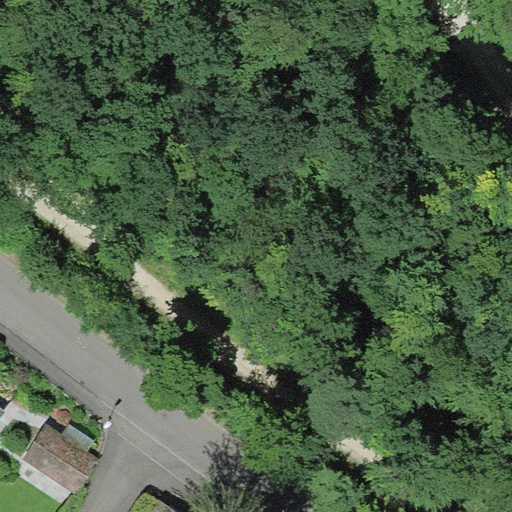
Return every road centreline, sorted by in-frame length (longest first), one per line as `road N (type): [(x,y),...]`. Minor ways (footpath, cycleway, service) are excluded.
road 1 (track): [(0,162),(437,511)]
road 2 (residential): [(161,418),(0,283)]
road 3 (residential): [(292,511),(161,418)]
